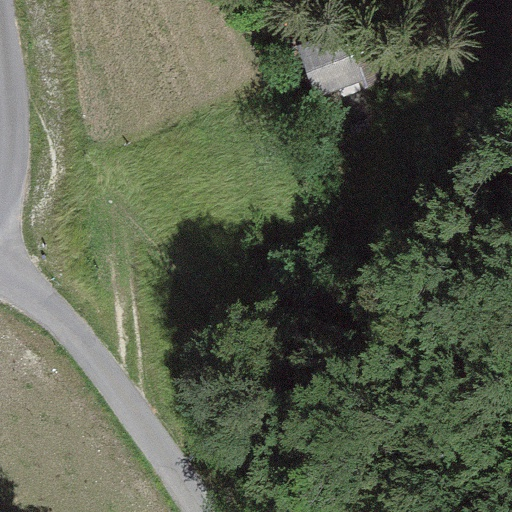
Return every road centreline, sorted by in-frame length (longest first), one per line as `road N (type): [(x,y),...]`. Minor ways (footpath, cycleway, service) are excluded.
road 1 (residential): [(0,271),(55,315),(203,511)]
road 2 (track): [(1,0),(12,133),(9,208),(0,219)]
